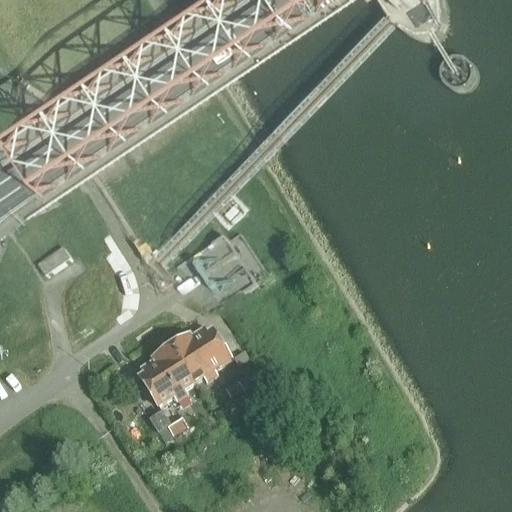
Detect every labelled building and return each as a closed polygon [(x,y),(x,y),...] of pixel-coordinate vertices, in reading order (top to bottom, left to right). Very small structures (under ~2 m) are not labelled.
[(374,0),(388,21),(406,35),(419,38),(433,30),(437,13),(434,0),(374,0)] [(461,60),(448,52),(434,58),(429,73),(438,85),(454,86),(464,75),(461,60)] [(38,267),(45,278),(70,261),(63,250),(38,267)] [(185,395),(195,389),(204,383),(206,388),(218,381),(215,376),(231,366),(212,336),(208,339),(205,334),(192,342),(191,341),(154,365),(155,366),(141,375),(144,380),(140,382),(159,411),(174,402),(177,406),(188,400),(185,395)] [(238,387),(226,395),(231,403),(244,395),(238,387)] [(159,439),(167,433),(170,431),(162,417),(150,425),(159,439)] [(167,433),(173,441),(187,432),(182,424),(170,431),(167,433)] [(233,441),(170,482),(188,511),(204,511),(258,477),(233,441)]
